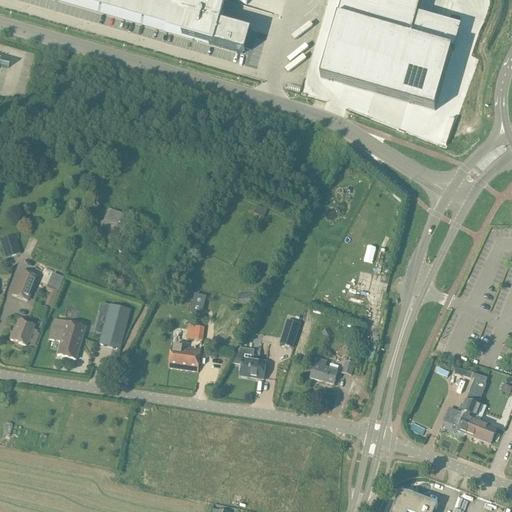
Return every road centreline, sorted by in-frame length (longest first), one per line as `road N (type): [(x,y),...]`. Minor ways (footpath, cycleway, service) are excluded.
road 1 (unclassified): [(448,193),(319,115),(0,23)]
road 2 (unclassified): [(0,375),(369,434)]
road 3 (tertiary): [(448,193),(425,242),(369,434)]
road 4 (tertiary): [(379,439),(407,328),(467,205)]
road 5 (unclassified): [(379,439),(511,487)]
